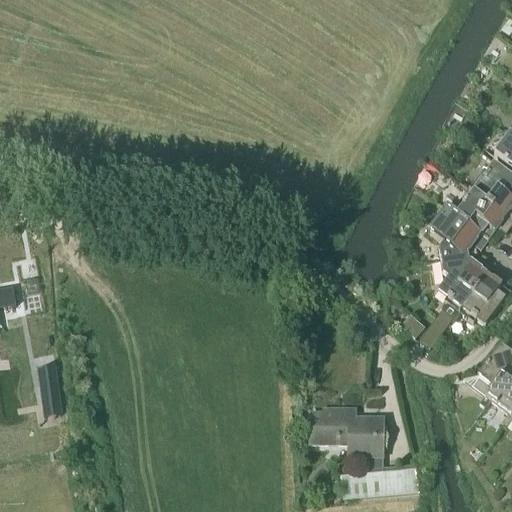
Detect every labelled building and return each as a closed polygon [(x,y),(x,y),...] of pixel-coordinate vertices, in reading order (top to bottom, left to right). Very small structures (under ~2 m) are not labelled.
[(511,136),(494,161),(511,175),(511,136)] [(495,214),(511,227),(511,181),(494,168),(487,176),(483,173),(468,193),(495,214)] [(505,239),(511,229),(511,227),(495,214),(468,193),(457,208),(461,211),(455,218),(443,209),(443,210),(471,232),(488,245),(497,234),(505,239)] [(480,257),(488,245),(471,232),(443,210),(432,225),(436,228),(429,237),(443,247),(438,252),(440,266),(467,262),(466,259),(472,251),(480,257)] [(447,282),(437,295),(446,302),(444,306),(458,318),(492,272),(481,264),(475,272),(467,266),(467,262),(440,266),(442,278),(447,282)] [(492,272),(458,318),(473,328),(476,325),(484,331),(508,298),(496,288),(502,280),(492,272)] [(0,313),(15,310),(12,292),(0,293),(0,313)] [(414,342),(424,330),(409,318),(399,330),(414,342)] [(428,354),(449,327),(439,320),(418,347),(428,354)] [(511,334),(477,381),(492,392),(493,393),(500,382),(511,390),(511,388),(511,360),(510,359),(511,355),(511,334)] [(59,404),(55,372),(38,374),(43,406),(59,404)] [(510,422),(511,419),(511,388),(511,390),(500,382),(493,393),(492,392),(484,402),(480,408),(485,412),(490,405),(490,406),(507,420),(510,422)] [(381,474),(381,461),(382,425),(354,425),(353,414),(323,415),(323,420),(310,420),(309,448),(348,449),(348,461),(361,461),(360,475),(341,477),(343,503),(417,497),(415,471),(381,474)] [(506,433),(510,428),(504,424),(501,429),(506,433)]
